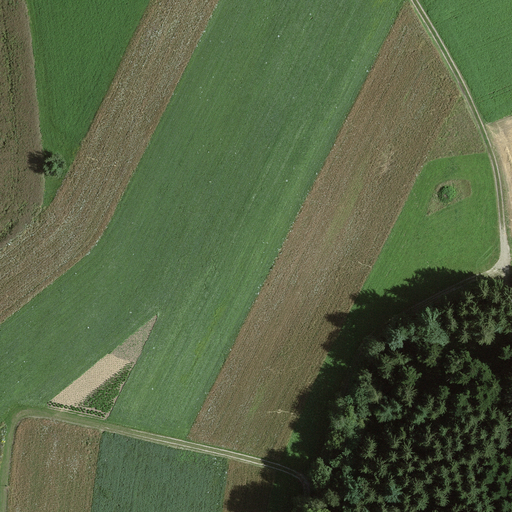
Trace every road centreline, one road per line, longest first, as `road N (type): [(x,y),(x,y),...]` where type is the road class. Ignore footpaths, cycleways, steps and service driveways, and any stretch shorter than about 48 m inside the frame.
road 1 (track): [(2,511),(12,424),(32,412),(231,454),(308,481)]
road 2 (track): [(308,481),(353,361),(393,316),(485,276),(510,276)]
road 3 (track): [(510,276),(497,171),(413,0)]
